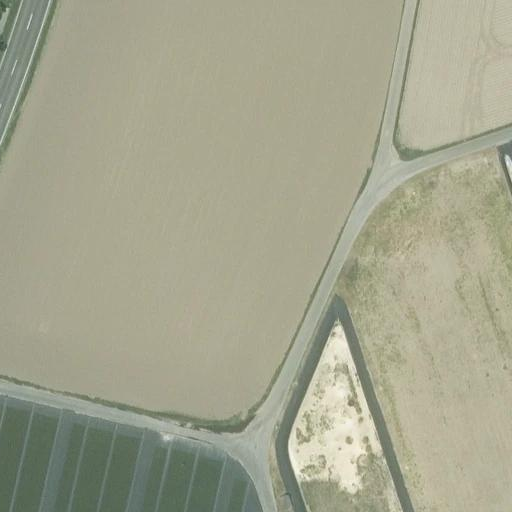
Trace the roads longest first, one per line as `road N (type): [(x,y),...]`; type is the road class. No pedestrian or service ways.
road 1 (track): [(249,453),(379,179),(412,0)]
road 2 (track): [(249,453),(0,389)]
road 3 (track): [(379,179),(511,135)]
